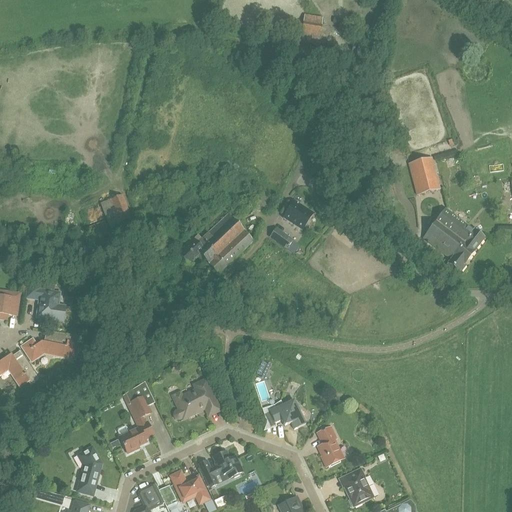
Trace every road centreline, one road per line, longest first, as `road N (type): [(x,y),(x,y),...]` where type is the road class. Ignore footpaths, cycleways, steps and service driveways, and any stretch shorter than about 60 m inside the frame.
road 1 (unclassified): [(66,206),(117,183),(152,62),(180,39),(225,45),(257,66),(317,134)]
road 2 (residential): [(320,511),(296,460),(223,434),(133,478),(120,511)]
road 3 (unclassified): [(511,290),(469,294),(438,285),(295,177)]
road 4 (unclassified): [(317,134),(378,0)]
road 5 (unclassified): [(215,289),(253,249),(295,177)]
